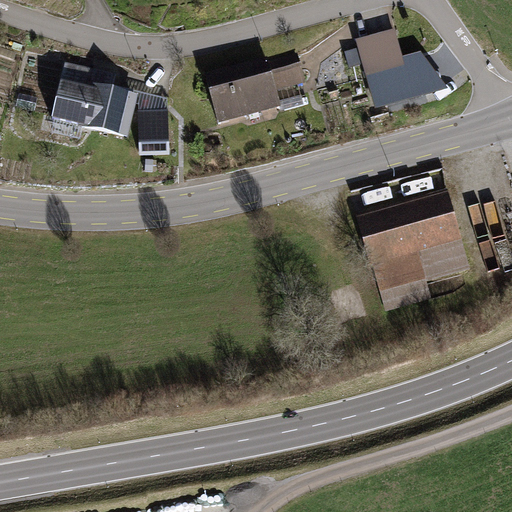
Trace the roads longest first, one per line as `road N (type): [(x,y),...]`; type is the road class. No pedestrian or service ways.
road 1 (secondary): [(0,482),(354,416),(511,361)]
road 2 (unclassified): [(0,206),(115,212),(184,205),(511,120)]
road 3 (residential): [(0,11),(114,44),(154,47),(361,0)]
road 4 (residential): [(511,112),(430,0)]
